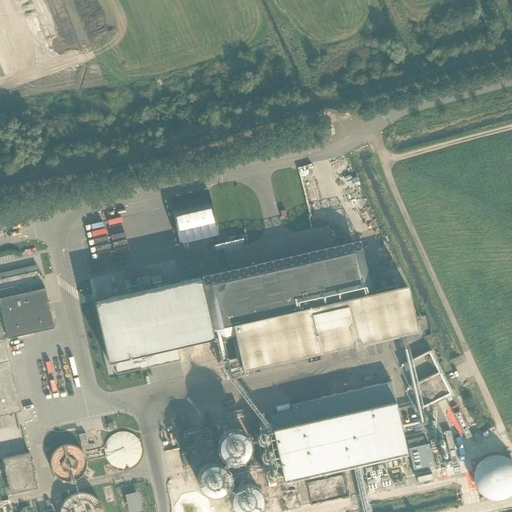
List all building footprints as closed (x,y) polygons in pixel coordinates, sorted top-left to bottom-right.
[(171,204),(180,245),(218,238),(209,196),(171,204)] [(213,286),(211,286),(221,332),(233,329),(234,333),(242,369),(418,329),(408,289),(373,297),(363,299),(352,253),(213,286)] [(0,416),(22,411),(12,369),(10,361),(4,338),(54,327),(45,287),(43,288),(41,280),(43,280),(42,274),(40,275),(39,270),(0,279),(0,416)] [(199,277),(95,300),(96,305),(107,359),(114,357),(117,373),(180,359),(177,344),(213,336),(200,277),(199,277)] [(407,453),(398,411),(396,401),(395,399),(391,381),(376,384),(369,386),(291,403),(292,409),(269,414),(284,481),(295,478),(392,456),(404,454),(407,453)] [(108,449),(105,450),(112,471),(144,461),(134,430),(105,439),(108,449)] [(414,470),(434,465),(429,446),(429,443),(408,447),(414,470)] [(38,488),(30,452),(3,458),(11,494),(38,488)] [(86,469),(86,453),(70,452),(70,455),(64,455),(64,467),(68,467),(68,469),(79,469),(86,469)] [(233,454),(220,458),(219,467),(225,487),(216,489),(210,488),(212,495),(199,494),(198,501),(201,511),(222,511),(223,508),(222,505),(229,503),(217,502),(238,496),(225,495),(233,493),(233,483),(245,480),(244,477),(245,462),(243,455),(233,454)] [(511,503),(511,458),(474,460),(476,505),(511,503)] [(133,511),(142,510),(138,491),(125,494),(128,511),(133,511)]
